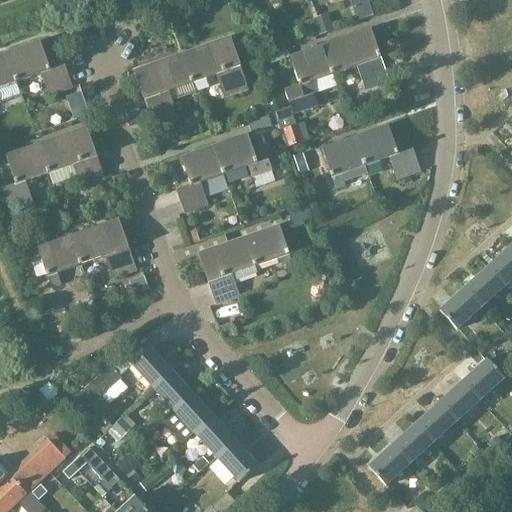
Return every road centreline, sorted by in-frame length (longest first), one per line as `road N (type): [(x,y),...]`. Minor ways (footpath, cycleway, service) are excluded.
road 1 (residential): [(314,447),(370,361),(439,198),(446,114),(428,0)]
road 2 (residential): [(174,301),(102,83),(106,48)]
road 3 (residential): [(314,447),(276,419),(174,301)]
road 4 (residential): [(0,403),(174,301)]
